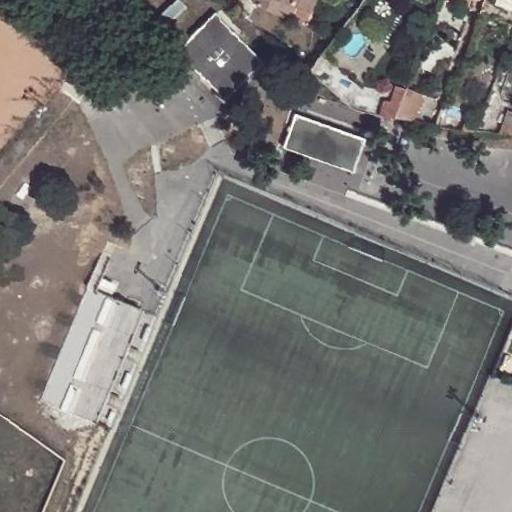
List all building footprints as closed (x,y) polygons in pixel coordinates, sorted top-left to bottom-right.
[(268,11),(270,6),(272,0),(255,0),(254,4),(268,11)] [(272,0),(270,6),(295,15),(311,22),(319,0),(272,0)] [(421,0),(421,2),(439,9),(442,0),(421,0)] [(511,27),(511,0),(485,0),(479,15),(511,27)] [(295,15),(270,6),(268,11),(293,21),(295,15)] [(192,35),(193,35),(196,40),(219,17),(220,17),(215,13),(192,35)] [(208,78),(222,93),(244,71),(249,75),(258,64),(229,35),(232,31),(219,17),(196,40),(193,35),(183,46),(209,75),(208,78)] [(235,33),(232,31),(229,35),(258,64),(260,65),(263,61),(235,33)] [(206,79),(208,78),(209,75),(183,46),(181,45),(177,50),(206,79)] [(244,71),(222,93),(220,94),(226,99),(249,76),(249,75),(244,71)] [(396,117),(402,102),(406,89),(396,85),(384,115),(396,117)] [(396,117),(414,121),(416,105),(402,102),(396,117)] [(477,131),(488,131),(495,112),(485,110),(482,116),(477,131)] [(462,130),(477,131),(482,116),(470,112),(462,130)] [(43,401),(98,422),(142,309),(106,295),(68,394),(49,387),(43,401)]
